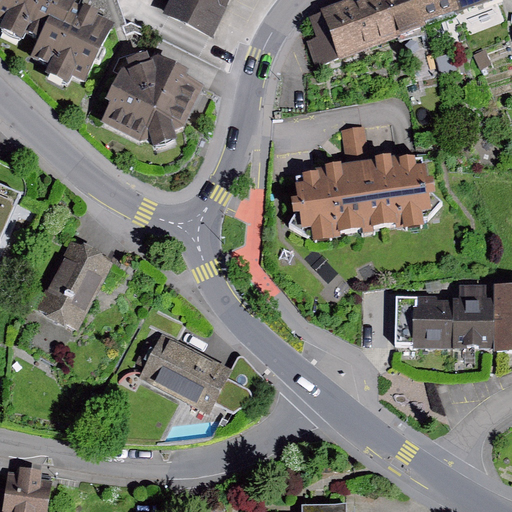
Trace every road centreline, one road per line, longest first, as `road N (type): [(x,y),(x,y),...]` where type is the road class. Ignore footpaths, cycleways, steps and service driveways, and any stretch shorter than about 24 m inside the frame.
road 1 (residential): [(322,395),(246,451),(188,470),(0,443)]
road 2 (tertiary): [(299,0),(260,56),(239,151),(193,228)]
road 3 (tertiary): [(193,228),(77,175),(0,101)]
road 4 (tertiary): [(193,228),(222,303),(322,395)]
road 5 (tertiary): [(322,395),(443,483)]
